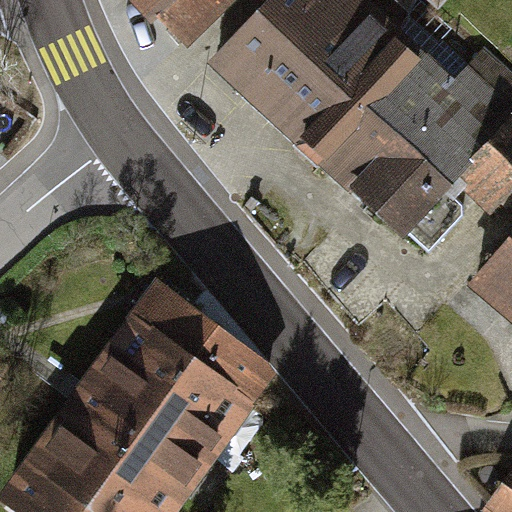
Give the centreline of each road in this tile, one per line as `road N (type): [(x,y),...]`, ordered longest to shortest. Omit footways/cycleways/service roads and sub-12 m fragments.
road 1 (tertiary): [(436,511),(118,135)]
road 2 (residential): [(0,240),(118,135)]
road 3 (tertiary): [(118,135),(52,0)]
